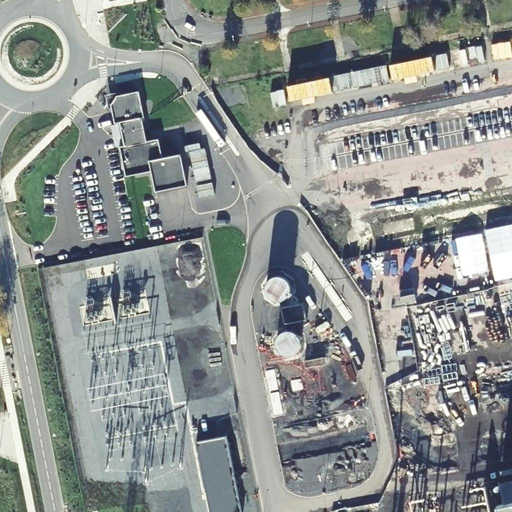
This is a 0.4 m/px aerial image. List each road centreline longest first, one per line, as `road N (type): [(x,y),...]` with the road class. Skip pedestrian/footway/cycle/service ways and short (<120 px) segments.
road 1 (unclassified): [(55,511),(0,212)]
road 2 (unknown): [(218,223),(161,236),(183,348),(241,363)]
road 3 (unclassified): [(151,62),(185,76),(262,189)]
